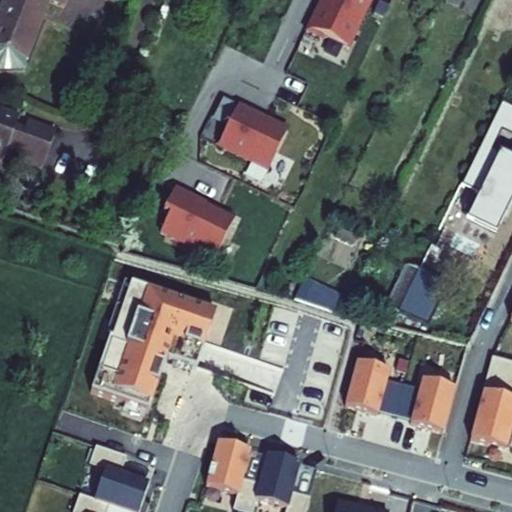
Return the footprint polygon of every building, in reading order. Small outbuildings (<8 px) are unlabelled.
[(0,0),(0,53),(20,62),(41,3),(57,9),(60,0),(0,0)] [(369,0),(319,0),(306,32),(347,50),(369,0)] [(511,103),(502,98),(462,185),(482,195),(471,218),(499,230),(511,201),(511,103)] [(287,129),(238,105),(217,149),(265,172),(287,129)] [(0,120),(0,167),(15,173),(18,168),(45,179),(56,141),(21,131),(14,147),(5,144),(10,124),(0,120)] [(233,221),(175,190),(164,212),(170,215),(160,234),(212,261),(233,221)] [(335,239),(353,247),(357,239),(339,231),(335,239)] [(421,270),(431,275),(440,256),(430,251),(421,270)] [(387,309),(399,315),(420,272),(408,266),(387,309)] [(399,315),(410,320),(431,277),(420,272),(399,315)] [(305,280),(294,301),(337,315),(346,299),(305,280)] [(435,280),(415,323),(426,329),(447,286),(435,280)] [(215,314),(128,284),(90,394),(147,413),(165,361),(196,371),(215,314)] [(511,363),(492,358),(483,393),(511,400),(511,363)] [(372,368),(358,365),(347,407),(441,432),(452,390),(423,383),(421,393),(369,380),(372,368)] [(511,400),(483,393),(470,441),(505,451),(511,425),(511,400)] [(252,453),(220,445),(209,487),(238,494),(234,510),(239,511),(254,511),(257,501),(288,509),(287,511),(305,511),(309,500),(292,496),(301,464),(268,456),(262,479),(246,475),(252,453)] [(105,511),(108,505),(128,511),(136,511),(144,488),(118,479),(124,461),(97,452),(93,464),(105,469),(94,500),(79,495),(72,511),(105,511)]
